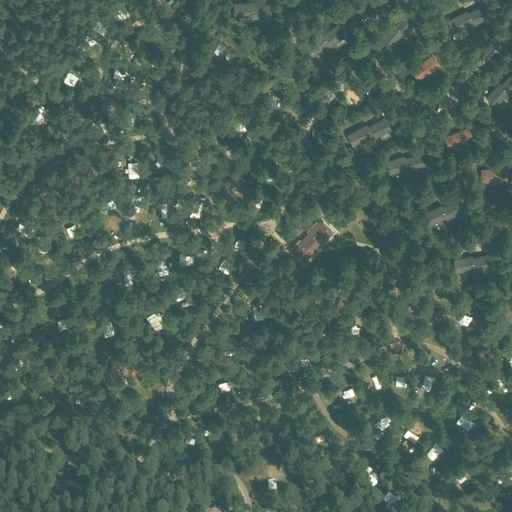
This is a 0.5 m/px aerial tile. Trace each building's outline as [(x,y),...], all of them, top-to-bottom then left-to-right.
[(254,15),(253,6),(252,3),(234,4),(235,16),(254,15)] [(468,13),(472,23),(473,25),(491,16),(485,4),(468,13)] [(253,6),(254,15),(254,18),(270,17),(270,5),(253,6)] [(472,23),(468,13),(467,11),(448,20),(454,32),(472,23)] [(390,28),(400,36),(408,27),(398,19),(390,28)] [(323,35),(329,44),(330,46),(346,34),(339,23),(323,35)] [(400,36),(390,28),(382,38),(392,46),(400,36)] [(329,44),(323,35),(321,34),(305,46),(313,56),(329,44)] [(412,69),(419,80),(439,65),(432,55),(412,69)] [(126,62),(123,67),(131,73),(134,68),(126,62)] [(511,72),(500,85),(508,93),(510,94),(511,91),(511,72)] [(508,93),(500,85),(499,84),(487,97),(496,105),(508,93)] [(40,99),(34,106),(42,114),(49,106),(40,99)] [(367,127),(371,136),(372,139),(390,129),(384,118),(367,127)] [(371,136),(367,127),(366,125),(348,134),(354,146),(371,136)] [(445,137),(450,148),(473,139),(468,127),(445,137)] [(405,158),(407,168),(408,171),(425,165),(421,153),(405,158)] [(407,168),(405,158),(404,156),(387,161),(391,174),(407,168)] [(482,169),(483,182),(508,179),(506,166),(482,169)] [(261,196),(273,190),(269,183),(258,189),(261,196)] [(103,190),(105,198),(113,197),(111,189),(103,190)] [(442,207),(446,217),(447,219),(463,211),(457,199),(442,207)] [(446,217),(442,207),(441,205),(425,213),(431,225),(446,217)] [(291,252),(303,263),(330,232),(318,222),(291,252)] [(472,256),(472,258),(489,254),(487,242),(470,246),(472,256)] [(452,247),(455,260),(472,256),(470,246),(469,243),(452,247)] [(399,366),(409,366),(409,354),(399,355),(399,366)] [(370,364),(375,372),(383,368),(378,359),(370,364)] [(472,427),(484,420),(477,407),(465,414),(472,427)] [(421,430),(431,422),(424,414),(414,422),(421,430)] [(440,434),(438,443),(447,445),(449,437),(440,434)] [(461,478),(467,472),(461,466),(455,471),(461,478)]
